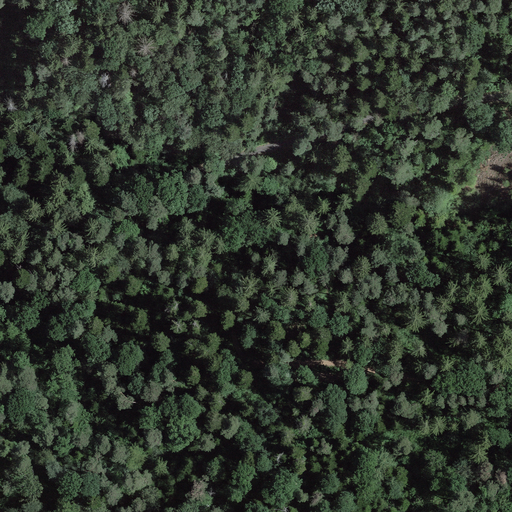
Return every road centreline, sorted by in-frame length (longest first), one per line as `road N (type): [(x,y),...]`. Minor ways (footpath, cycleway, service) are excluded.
road 1 (track): [(0,196),(123,190),(355,124)]
road 2 (track): [(355,124),(511,94)]
